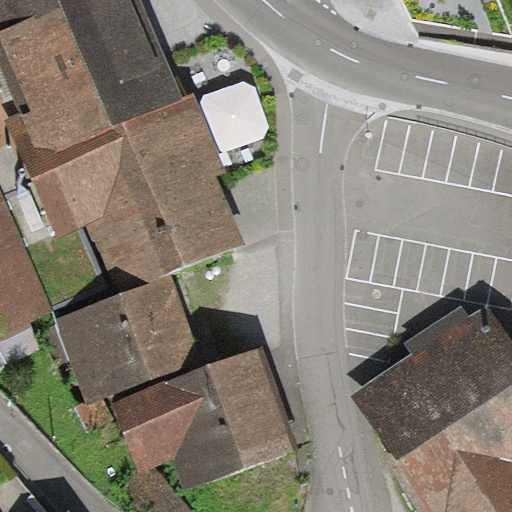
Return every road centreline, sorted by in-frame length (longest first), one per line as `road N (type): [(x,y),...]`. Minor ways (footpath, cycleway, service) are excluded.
road 1 (residential): [(342,52),(327,111),(321,239),(327,364),(352,511)]
road 2 (unknown): [(321,239),(434,202),(511,222)]
road 3 (tertiary): [(511,99),(342,52)]
road 4 (unclassified): [(80,511),(0,422)]
